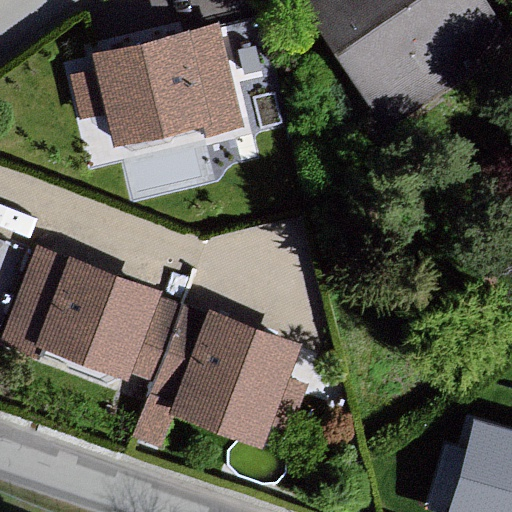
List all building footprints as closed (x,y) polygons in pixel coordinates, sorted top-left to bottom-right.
[(302,0),(384,132),(472,78),(460,59),(492,21),(479,0),(302,0)] [(213,32),(99,58),(119,144),(195,127),(204,140),(236,133),(213,32)] [(181,306),(37,254),(3,349),(43,363),(48,349),(151,387),(181,306)] [(304,351),(181,306),(151,387),(131,437),(161,449),(177,410),(264,446),(304,351)] [(511,511),(511,406),(466,394),(436,506),(460,511),(511,511)]
